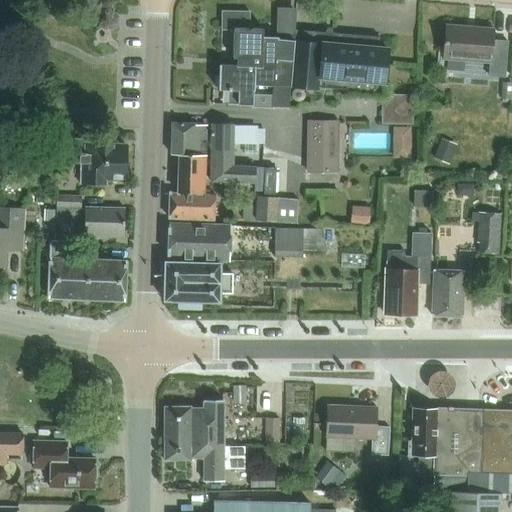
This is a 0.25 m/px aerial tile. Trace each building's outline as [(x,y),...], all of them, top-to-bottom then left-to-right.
[(222,11),(221,30),(233,31),(233,59),(237,59),(238,59),(250,59),(250,67),(276,67),(277,63),(292,63),(293,54),(293,43),(294,42),(294,38),(294,34),(293,34),(278,33),(276,33),(276,38),(262,37),(262,29),(249,29),(249,12),(222,11)] [(506,78),(509,43),(493,42),(494,30),(445,26),(443,60),(490,63),(489,77),(506,78)] [(290,86),(290,87),(320,90),(321,77),(384,84),(384,82),(387,51),(378,50),(379,40),(379,38),(309,31),(308,43),(307,55),(293,54),(292,63),(290,86)] [(218,66),(218,90),(230,90),(230,106),(253,107),(254,91),(254,86),(290,86),(292,63),(277,63),(276,67),(250,67),(250,59),(238,59),(238,66),(218,66)] [(511,82),(502,82),(501,99),(511,100),(511,83),(511,82)] [(205,169),(206,125),(194,125),(194,123),(171,123),(170,154),(178,155),(178,174),(205,175),(205,169)] [(338,173),(339,123),(309,123),(308,172),(338,173)] [(254,182),(255,167),(233,167),(234,124),(211,124),(210,181),(254,182)] [(450,164),(457,145),(441,139),(434,158),(450,164)] [(127,180),(127,146),(87,146),(87,141),(64,140),(63,162),(81,163),(81,184),(105,185),(106,179),(127,180)] [(275,194),(276,168),(264,168),(264,194),(275,194)] [(204,179),(205,175),(178,174),(178,178),(177,192),(169,192),(168,218),(214,219),(215,194),(209,194),(209,190),(204,190),(204,179)] [(457,184),(457,196),(473,196),(473,185),(457,184)] [(433,191),(415,190),(414,206),(432,207),(433,191)] [(81,207),(82,196),(57,195),(56,218),(82,219),(83,207),(81,207)] [(258,196),(256,220),(296,223),(298,199),(258,196)] [(253,209),(253,207),(243,206),(243,209),(243,220),(253,220),(253,209)] [(369,206),(351,206),(350,222),(369,223),(369,206)] [(23,241),(24,210),(0,208),(0,266),(5,267),(7,240),(23,241)] [(85,208),(84,237),(124,237),(125,209),(85,208)] [(498,255),(500,215),(481,214),(482,209),(474,209),(474,222),(477,222),(476,253),(498,255)] [(56,221),(56,211),(45,210),(44,221),(56,221)] [(168,223),(167,259),(229,261),(230,225),(168,223)] [(302,257),(303,228),(276,227),(275,256),(302,257)] [(385,269),(384,314),(415,315),(416,285),(430,285),(430,258),(431,235),(427,235),(419,235),(418,235),(417,258),(405,258),(405,252),(388,251),(387,269),(385,269)] [(123,302),(125,263),(64,259),(65,242),(56,242),(56,243),(51,242),(48,298),(123,302)] [(165,262),(164,300),(177,301),(177,309),(201,310),(201,301),(218,302),(218,293),(231,293),(232,273),(219,273),(219,263),(165,262)] [(461,316),(463,271),(433,270),(432,315),(461,316)] [(443,397),(448,395),(453,392),(455,387),(456,382),(454,376),(451,372),(445,370),(440,370),(435,372),(431,376),(429,382),(430,387),(432,392),(437,395),(443,397)] [(233,386),(233,404),(246,403),(246,385),(233,386)] [(164,439),(165,461),(190,461),(190,459),(204,459),(204,482),(223,482),(223,470),(245,470),(245,447),(223,447),(223,402),(204,402),(204,410),(190,410),(190,408),(164,408),(164,439)] [(326,438),(373,440),(372,455),(388,456),(389,428),(376,427),(377,408),(327,406),(326,438)] [(511,475),(511,410),(412,408),(411,441),(408,441),(407,455),(419,456),(418,470),(433,471),(433,473),(511,475)] [(266,418),(266,442),(280,442),(280,418),(266,418)] [(0,432),(0,464),(7,464),(7,455),(23,456),(24,433),(0,432)] [(66,458),(66,442),(33,441),(33,468),(50,468),(50,487),(94,488),(94,459),(66,458)] [(327,462),(315,478),(327,486),(330,481),(338,487),(346,476),(327,462)] [(432,484),(432,472),(419,472),(419,484),(432,484)] [(253,473),(253,489),(276,489),(276,478),(276,473),(253,473)] [(511,489),(511,476),(434,474),(433,487),(511,489)] [(276,478),(276,489),(309,488),(309,478),(276,478)] [(425,491),(425,510),(445,510),(445,492),(425,491)] [(500,511),(501,494),(451,493),(450,511),(500,511)] [(335,511),(335,510),(310,509),(310,505),(213,502),(212,511),(335,511)]
